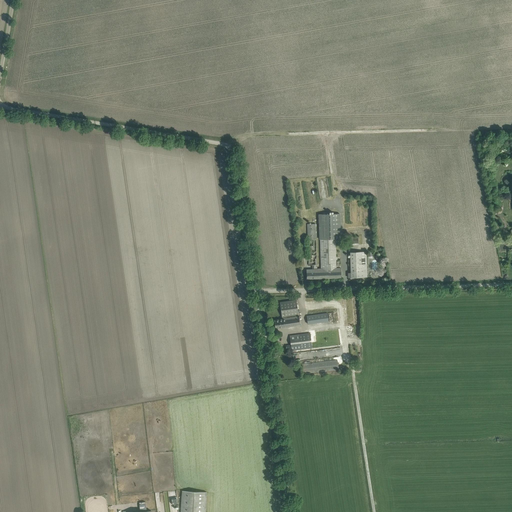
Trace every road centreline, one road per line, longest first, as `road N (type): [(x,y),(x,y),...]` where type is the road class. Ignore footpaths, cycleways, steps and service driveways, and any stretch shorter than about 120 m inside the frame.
road 1 (unclassified): [(0,104),(228,145),(256,290)]
road 2 (track): [(374,511),(339,307),(302,305),(301,289)]
road 3 (unclassified): [(256,290),(511,284)]
road 4 (unclassified): [(291,511),(256,290)]
road 5 (unknown): [(331,178),(324,132),(248,135),(228,145)]
